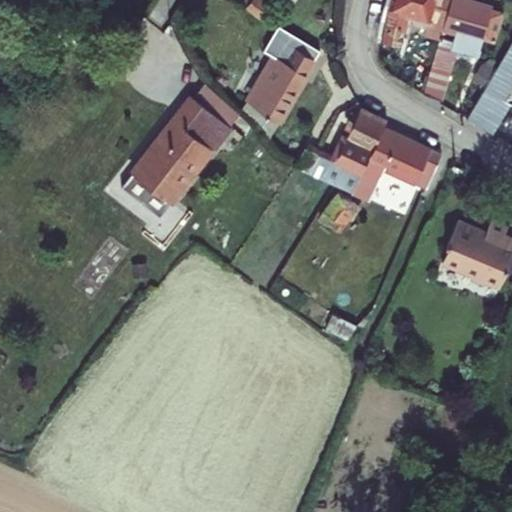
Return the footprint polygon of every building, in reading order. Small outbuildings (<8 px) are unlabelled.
[(246,0),(246,1),(262,13),(270,0),(269,0),(246,0)] [(387,0),(386,15),(386,42),(397,44),(400,16),(421,20),(419,33),(435,37),(439,26),(447,0),(387,0)] [(486,5),(472,0),(447,0),(439,26),(452,29),(448,44),(472,51),(477,38),(489,41),(498,13),(485,10),(486,5)] [(274,51),(246,96),(279,116),(316,56),(315,56),(320,47),(292,29),(290,31),(278,24),(264,46),(274,51)] [(511,32),(481,86),(502,98),(511,79),(511,32)] [(434,44),(420,84),(433,89),(446,47),(434,44)] [(481,86),(466,114),(485,126),(502,98),(481,86)] [(191,90),(123,177),(136,186),(139,179),(148,186),(179,146),(187,153),(197,140),(203,144),(226,116),(191,90)] [(298,162),(354,188),(356,183),(383,122),(386,114),(361,104),(348,134),(345,132),(334,156),(306,143),(298,162)] [(133,190),(162,211),(230,120),(226,116),(203,144),(197,140),(187,153),(179,146),(148,186),(139,179),(136,186),(133,190)] [(440,147),(383,122),(356,183),(364,187),(371,166),(380,169),(383,162),(416,176),(421,163),(432,166),(440,147)] [(120,180),(133,190),(136,186),(123,177),(120,180)] [(309,208),(338,230),(359,203),(340,189),(336,193),(329,188),(326,192),(322,189),(309,208)] [(489,276),(499,280),(511,245),(511,231),(503,228),(506,221),(488,213),(482,227),(454,216),(439,257),(466,267),(470,276),(483,281),(489,276)] [(333,329),(355,340),(361,326),(337,315),(333,329)]
